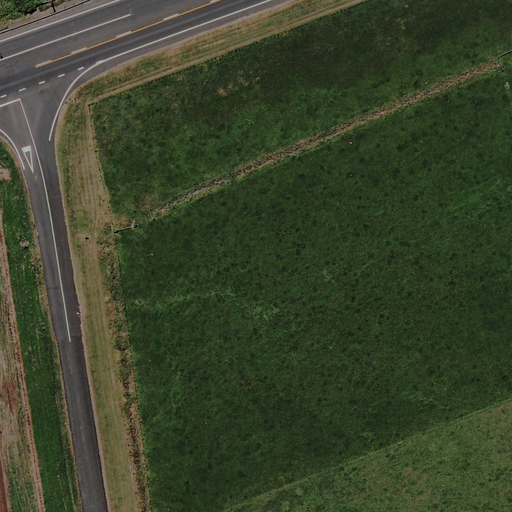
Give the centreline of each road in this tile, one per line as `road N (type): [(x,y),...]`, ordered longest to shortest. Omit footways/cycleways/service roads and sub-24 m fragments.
road 1 (unclassified): [(9,75),(50,213),(92,511)]
road 2 (primary): [(9,75),(216,0)]
